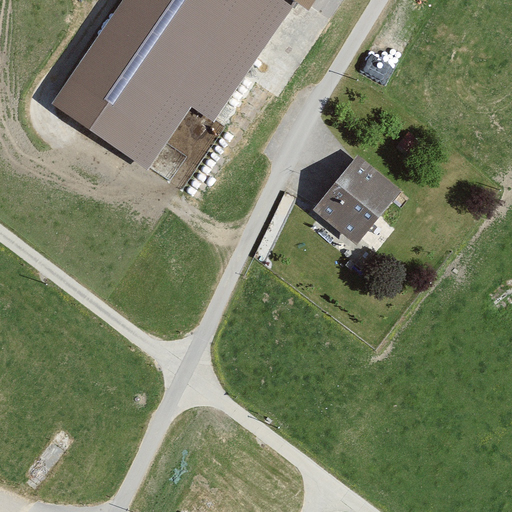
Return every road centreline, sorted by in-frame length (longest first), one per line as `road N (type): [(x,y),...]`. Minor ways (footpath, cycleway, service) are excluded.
road 1 (residential): [(379,0),(307,111),(182,372)]
road 2 (unclassified): [(182,372),(367,511)]
road 3 (track): [(0,232),(182,372)]
road 4 (residential): [(182,372),(112,511)]
